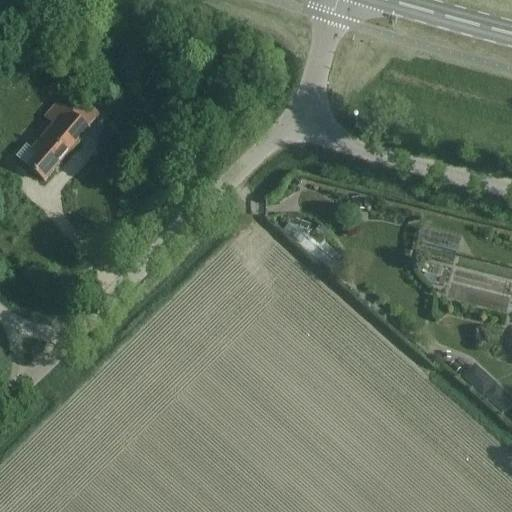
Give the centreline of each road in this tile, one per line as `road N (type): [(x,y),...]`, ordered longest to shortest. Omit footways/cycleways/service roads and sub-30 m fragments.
road 1 (tertiary): [(0,403),(299,112)]
road 2 (unclassified): [(511,189),(353,146),(299,112)]
road 3 (secondary): [(511,40),(383,0)]
road 4 (tertiary): [(299,112),(317,86),(338,0)]
